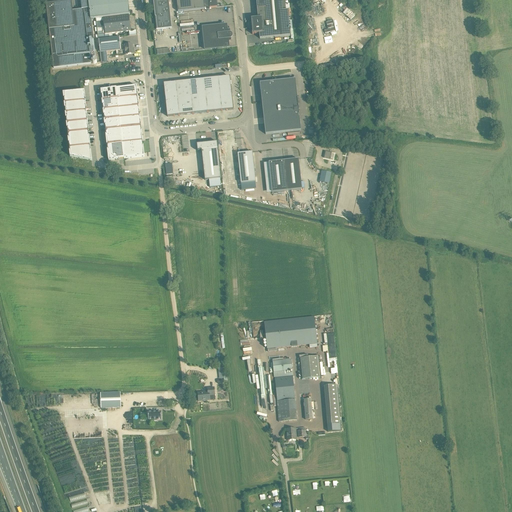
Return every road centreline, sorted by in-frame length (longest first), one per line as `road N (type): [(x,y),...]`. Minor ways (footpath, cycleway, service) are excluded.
road 1 (unclassified): [(469,0),(493,182),(403,193),(385,53)]
road 2 (track): [(186,401),(162,181)]
road 3 (unclassified): [(244,71),(385,53)]
road 4 (unclassified): [(158,132),(243,120),(244,71)]
road 5 (unclassified): [(158,132),(139,0)]
